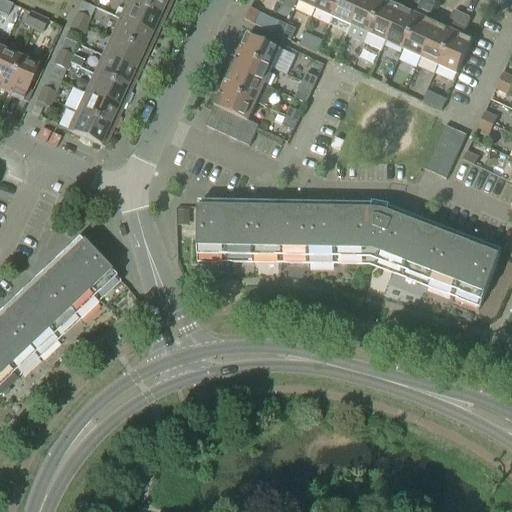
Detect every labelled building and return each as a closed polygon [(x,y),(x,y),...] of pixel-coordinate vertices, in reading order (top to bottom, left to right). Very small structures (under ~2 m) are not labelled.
[(172,0),(126,0),(126,1),(164,18),(172,0)] [(299,0),(298,3),(315,11),(320,0),(299,0)] [(320,0),(315,11),(333,19),(341,0),(320,0)] [(341,0),(333,19),(327,31),(344,39),(345,37),(350,27),(362,0),(341,0)] [(362,0),(350,27),(345,37),(364,45),(384,0),(362,0)] [(384,0),(364,45),(380,53),(385,43),(386,43),(401,10),(393,6),(395,0),(384,0)] [(422,11),(426,0),(416,0),(413,7),(422,11)] [(427,0),(426,0),(422,11),(431,15),(435,5),(434,3),(427,0)] [(126,1),(118,20),(155,37),(164,18),(126,1)] [(12,6),(3,2),(0,9),(0,14),(6,18),(12,6)] [(250,10),(244,22),(253,26),(258,14),(250,10)] [(386,43),(403,51),(419,18),(401,10),(386,43)] [(436,26),(421,59),(438,68),(462,16),(455,12),(452,13),(445,30),(436,26)] [(38,18),(29,14),(24,26),(32,30),(38,18)] [(88,20),(76,14),(72,21),(85,27),(88,20)] [(470,22),(469,19),(462,16),(438,68),(456,76),(472,42),(463,38),(470,22)] [(46,22),(38,18),(32,30),(41,34),(46,22)] [(421,59),(436,26),(419,18),(403,51),(421,59)] [(118,20),(109,38),(147,55),(155,37),(118,20)] [(85,27),(72,21),(69,29),(82,35),(85,27)] [(279,23),(273,35),(281,38),(287,26),(279,23)] [(287,26),(281,38),(290,43),(296,30),(287,26)] [(281,52),(247,36),(238,54),(272,69),(281,52)] [(101,56),(138,74),(147,55),(109,38),(101,56)] [(0,91),(4,93),(19,59),(1,51),(0,53),(0,91)] [(59,51),(56,58),(69,64),(72,58),(59,51)] [(272,69),(238,54),(230,71),(264,87),(272,69)] [(101,56),(93,75),(130,92),(138,74),(101,56)] [(52,66),(66,72),(69,64),(56,58),(52,66)] [(38,68),(19,59),(4,93),(22,101),(38,68)] [(264,87),(230,71),(222,89),(256,105),(264,109),(266,104),(269,102),(272,97),(275,92),(264,87)] [(306,74),(302,83),(314,88),(318,80),(306,74)] [(130,92),(93,75),(84,93),(122,110),(130,92)] [(511,87),(511,86),(511,79),(503,75),(500,82),(511,87)] [(63,80),(57,99),(69,103),(75,84),(63,80)] [(495,91),(508,96),(511,87),(500,82),(495,91)] [(314,88),(302,83),(298,91),(310,97),(314,88)] [(42,88),(39,96),(51,102),(55,94),(42,88)] [(256,105),(222,89),(214,108),(225,113),(235,117),(246,122),(248,123),(256,105)] [(84,93),(75,113),(113,130),(122,110),(84,93)] [(422,104),(441,114),(446,102),(427,93),(422,104)] [(39,96),(36,103),(48,109),(51,102),(39,96)] [(451,102),(446,116),(458,120),(462,106),(451,102)] [(214,108),(212,112),(204,128),(216,133),(225,113),(214,108)] [(302,115),(290,109),(286,118),(297,124),(302,115)] [(113,130),(75,113),(67,132),(104,149),(113,130)] [(225,113),(216,133),(226,138),(235,117),(225,113)] [(482,121),(493,126),(496,120),(485,114),(482,121)] [(235,117),(226,138),(237,143),(246,122),(235,117)] [(286,118),(285,120),(281,128),(293,133),(297,124),(286,118)] [(489,135),(493,126),(482,121),(477,130),(489,135)] [(246,122),(237,143),(249,148),(258,128),(248,123),(246,122)] [(445,128),(425,171),(446,181),(466,138),(445,128)] [(335,139),(331,149),(340,153),(344,143),(335,139)] [(466,154),(463,162),(475,168),(478,160),(466,154)] [(375,267),(481,306),(499,258),(394,217),(393,219),(384,215),(376,214),(366,214),(366,212),(198,209),(197,263),(365,266),(365,250),(373,250),(380,253),(375,267)] [(0,392),(118,282),(82,243),(0,320),(0,392)]
